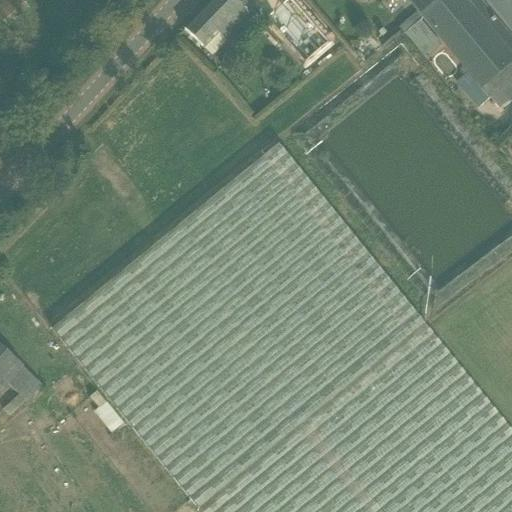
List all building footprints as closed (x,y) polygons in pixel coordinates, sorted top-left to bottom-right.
[(0,19),(7,28),(28,10),(19,0),(4,0),(0,4),(0,19)] [(251,0),(211,0),(183,30),(205,51),(219,36),(227,44),(251,18),(243,10),(251,0)] [(300,34),(315,18),(295,0),(282,0),(273,9),(300,34)] [(404,0),(421,20),(445,0),(404,0)] [(505,68),(511,62),(511,59),(511,58),(511,41),(477,0),(445,0),(421,20),(479,89),(487,82),(505,68)] [(52,330),(64,346),(198,511),(511,511),(511,433),(278,145),(52,330)] [(28,405),(44,387),(0,347),(0,395),(8,385),(28,405)]
